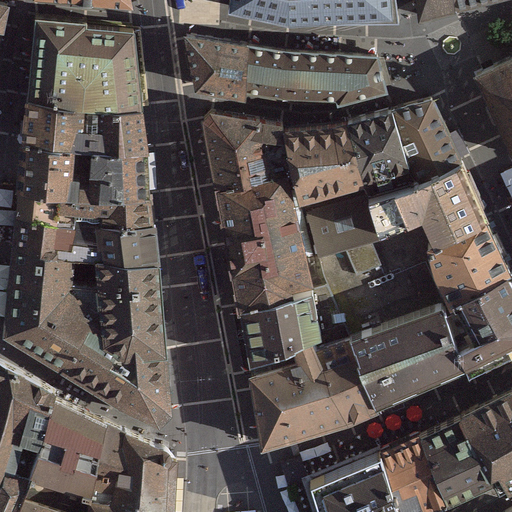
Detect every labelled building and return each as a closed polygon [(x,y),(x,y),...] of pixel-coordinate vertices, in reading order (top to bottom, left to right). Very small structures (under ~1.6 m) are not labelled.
[(10,1),(6,0),(0,0),(0,29),(1,30),(6,15),(10,1)] [(228,0),(228,4),(296,18),(397,15),(395,0),(228,0)] [(416,0),(420,14),(472,0),(416,0)] [(36,13),(28,94),(141,104),(133,27),(86,22),(86,18),(36,13)] [(246,92),(249,36),(223,30),(184,25),(195,81),(246,92)] [(379,48),(249,36),(246,92),(281,101),(328,100),(388,85),(379,48)] [(511,55),(476,72),(511,149),(511,55)] [(28,94),(24,136),(67,140),(100,143),(146,146),(141,104),(28,94)] [(469,166),(440,101),(404,115),(430,181),(469,166)] [(430,181),(404,115),(364,127),(389,196),(430,181)] [(291,127),(210,120),(246,316),(313,284),(312,212),(291,127)] [(389,196),(364,127),(291,127),(312,212),(377,201),(389,196)] [(67,140),(24,136),(20,185),(92,192),(148,192),(146,146),(100,143),(67,140)] [(454,258),(503,233),(469,166),(430,181),(389,196),(377,201),(390,240),(438,227),(454,258)] [(152,220),(148,192),(92,192),(20,185),(17,212),(74,222),(101,223),(152,220)] [(398,264),(377,201),(312,212),(313,284),(398,264)] [(74,222),(17,212),(14,242),(5,330),(120,400),(158,418),(170,407),(157,258),(153,220),(152,220),(101,223),(74,222)] [(451,292),(511,263),(511,252),(503,233),(454,258),(440,265),(451,292)] [(483,335),(459,346),(466,363),(468,367),(511,346),(511,265),(511,266),(460,290),(483,335)] [(313,284),(246,316),(249,343),(249,367),(322,329),(313,284)] [(443,295),(345,326),(377,402),(466,363),(459,346),(443,295)] [(322,329),(249,367),(261,442),(350,416),(377,402),(345,326),(322,329)] [(0,360),(0,487),(5,490),(11,475),(23,447),(49,456),(67,402),(0,360)] [(511,385),(487,399),(511,453),(511,385)] [(511,471),(511,453),(487,399),(382,448),(400,511),(457,511),(452,500),(511,471)] [(118,429),(67,402),(49,456),(23,447),(11,475),(45,485),(39,503),(62,511),(85,511),(88,499),(103,503),(118,429)] [(103,503),(122,508),(135,437),(118,429),(103,503)] [(177,511),(182,457),(135,437),(122,508),(103,503),(88,499),(85,511),(177,511)] [(400,511),(382,448),(308,481),(318,511),(400,511)] [(11,475),(0,506),(0,511),(62,511),(39,503),(45,485),(11,475)]
